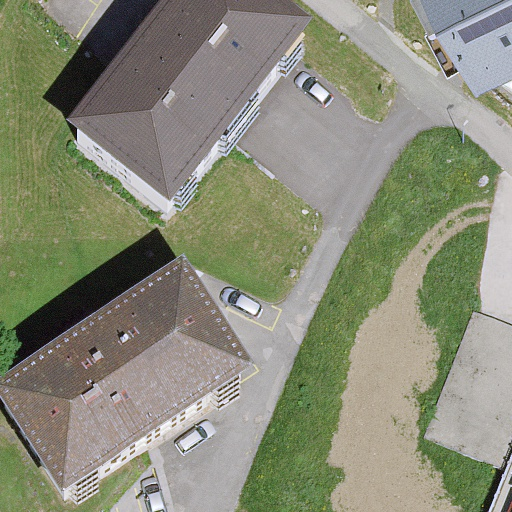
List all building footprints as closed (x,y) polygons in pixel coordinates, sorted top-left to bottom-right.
[(185,0),(66,141),(168,226),(313,53),(248,0),(185,0)] [(511,0),(444,0),(476,61),(511,42),(511,0)] [(0,402),(0,421),(59,511),(62,511),(250,389),(181,284),(0,402)] [(511,328),(472,312),(422,437),(507,471),(511,457),(511,328)] [(511,511),(511,457),(507,471),(490,511),(511,511)]
